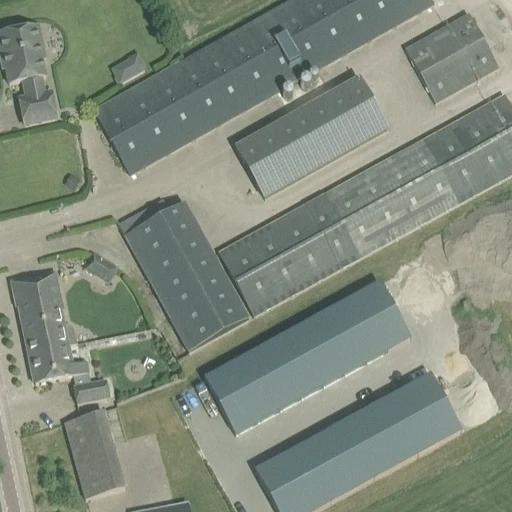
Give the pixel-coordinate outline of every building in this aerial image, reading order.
[(428,0),(295,0),(111,104),(93,114),(130,178),(147,168),(433,7),(428,0)] [(468,16),(405,52),(436,107),(500,71),(468,16)] [(38,29),(16,34),(0,36),(0,55),(1,61),(4,60),(9,87),(23,84),(26,100),(19,101),(25,128),(57,121),(52,95),(45,96),(42,80),(45,80),(42,62),(45,61),(38,29)] [(265,204),(390,133),(359,79),(234,150),(265,204)] [(218,256),(253,320),(511,177),(511,111),(505,98),(218,256)] [(186,207),(125,240),(189,357),(250,323),(186,207)] [(94,258),(86,272),(109,285),(117,271),(94,258)] [(19,309),(29,357),(68,349),(68,348),(77,346),(76,341),(72,329),(68,326),(64,327),(61,312),(63,312),(56,276),(31,281),(12,285),(17,310),(19,309)] [(380,285),(205,381),(236,438),(411,341),(380,285)] [(68,349),(29,357),(35,387),(73,379),(75,390),(74,391),(77,407),(109,400),(106,380),(89,383),(88,376),(86,365),(72,368),(68,349)] [(431,378),(255,474),(276,511),(318,511),(461,434),(431,378)] [(65,426),(65,427),(85,502),(124,492),(111,446),(103,415),(84,421),(65,426)]
